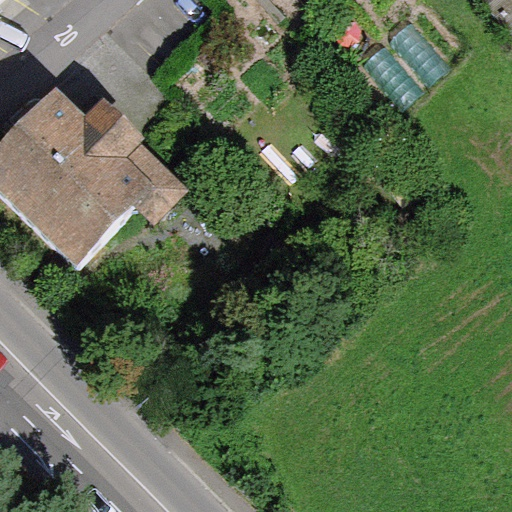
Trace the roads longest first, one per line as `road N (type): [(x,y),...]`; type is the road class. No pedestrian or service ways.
road 1 (primary): [(151,511),(0,353)]
road 2 (residential): [(109,0),(0,89)]
